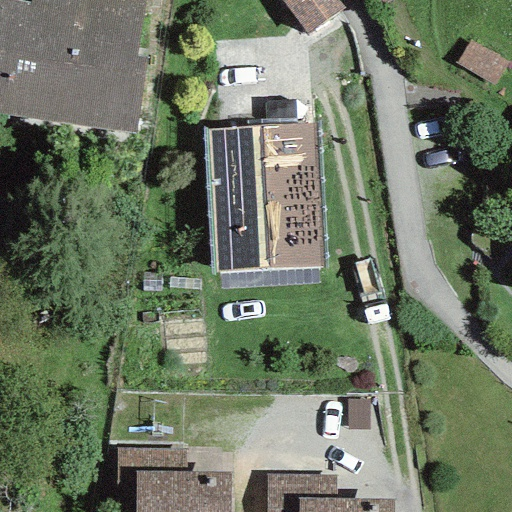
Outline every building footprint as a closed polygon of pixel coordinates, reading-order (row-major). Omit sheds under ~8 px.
[(144,0),(143,0),(29,0),(28,4),(9,0),(0,0),(0,112),(134,132),(144,59),(135,58),(144,0)] [(280,0),(307,35),(343,8),(336,0),(280,0)] [(372,0),(380,10),(393,0),(372,0)] [(505,62),(468,41),(456,64),(492,84),(505,62)] [(207,130),(216,273),(320,268),(311,124),(207,130)] [(115,511),(228,511),(229,472),(185,472),(185,450),(116,448),(115,511)] [(333,477),(266,475),(265,511),(392,511),(392,500),(334,499),(333,477)]
